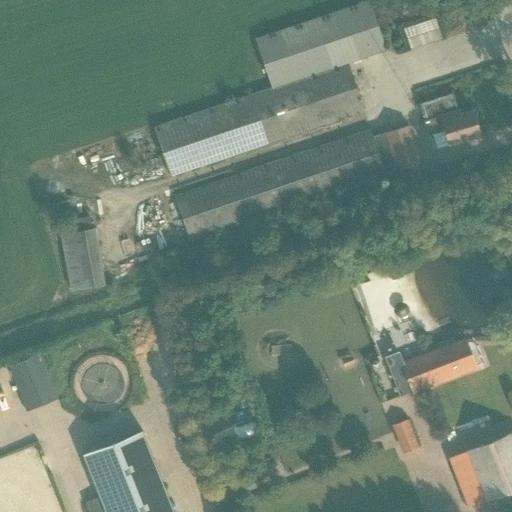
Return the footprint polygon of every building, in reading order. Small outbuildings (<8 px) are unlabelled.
[(154,127),(170,176),(364,111),(347,61),(383,49),(367,3),(255,41),(271,88),(154,127)] [(422,49),(455,41),(450,20),(418,27),(422,49)] [(449,145),(460,141),(479,135),(471,110),(458,114),(452,93),(418,104),(424,120),(423,121),(428,135),(444,130),(449,145)] [(417,165),(421,163),(408,125),(384,133),(397,171),(399,171),(404,187),(422,181),(417,165)] [(229,170),(165,192),(172,215),(180,213),(184,225),(176,227),(179,237),(187,235),(189,241),(386,174),(384,168),(373,137),(371,129),(241,173),(229,170)] [(60,234),(70,291),(103,285),(92,217),(77,220),(79,231),(60,234)] [(365,246),(351,251),(356,266),(370,261),(365,246)] [(399,362),(411,393),(475,369),(463,338),(399,362)] [(41,353),(8,366),(25,411),(58,399),(41,353)] [(0,385),(10,407),(20,402),(9,379),(0,383),(0,385)] [(433,418),(416,421),(423,453),(440,449),(433,418)] [(402,454),(418,448),(406,419),(390,425),(402,454)] [(256,422),(255,438),(277,439),(278,423),(256,422)] [(104,511),(173,511),(161,479),(142,430),(81,453),(104,511)] [(511,433),(448,458),(466,507),(511,489),(511,433)]
